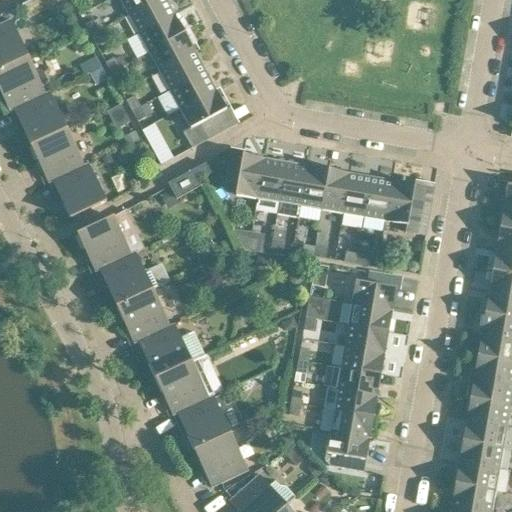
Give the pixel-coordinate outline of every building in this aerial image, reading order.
[(119,0),(129,16),(156,0),(119,0)] [(175,15),(166,0),(156,0),(129,16),(139,35),(175,15)] [(184,19),(179,22),(175,15),(139,35),(149,54),(190,31),(184,19)] [(0,71),(28,58),(11,20),(0,25),(0,71)] [(85,25),(91,36),(99,32),(93,21),(85,25)] [(197,43),(190,31),(149,54),(159,73),(195,53),(192,46),(197,43)] [(105,42),(99,32),(91,36),(96,47),(105,42)] [(170,91),(206,72),(195,53),(159,73),(170,91)] [(94,57),(82,63),(89,75),(101,68),(94,57)] [(28,58),(0,71),(0,92),(10,113),(14,111),(14,110),(46,95),(45,94),(42,87),(46,85),(47,81),(42,70),(38,70),(35,71),(28,58)] [(105,63),(111,74),(120,70),(114,59),(105,63)] [(101,68),(89,75),(95,87),(107,80),(101,68)] [(126,80),(120,70),(111,74),(117,85),(126,80)] [(216,91),(206,72),(170,91),(180,110),(216,91)] [(216,91),(180,110),(190,129),(183,133),(192,149),(230,128),(221,113),(227,110),(216,91)] [(67,130),(50,93),(14,110),(14,111),(31,147),(67,130)] [(126,101),(132,112),(141,108),(135,97),(126,101)] [(148,104),(141,108),(146,118),(154,114),(148,104)] [(146,118),(141,108),(132,112),(138,123),(146,118)] [(159,123),(146,128),(160,164),(173,159),(159,123)] [(84,166),(67,130),(31,147),(48,184),(89,165),(88,164),(84,166)] [(135,132),(124,138),(128,146),(139,140),(135,132)] [(110,156),(103,159),(106,166),(113,163),(110,156)] [(236,196),(258,200),(265,159),(243,156),(239,175),(227,173),(226,183),(238,185),(236,196)] [(218,157),(209,162),(215,172),(224,167),(218,157)] [(286,163),(265,159),(258,200),(279,203),(286,163)] [(279,203),(277,215),(298,219),(307,167),(286,163),(279,203)] [(53,182),(70,220),(106,203),(89,165),(48,184),(48,185),(53,182)] [(205,165),(187,175),(195,190),(204,185),(201,179),(211,174),(205,165)] [(307,167),(298,219),(320,222),(322,211),(329,171),(307,167)] [(322,211),(343,215),(350,174),(329,171),(322,211)] [(371,178),(350,174),(343,215),(364,218),(371,178)] [(195,190),(187,175),(168,185),(172,192),(177,200),(195,190)] [(364,218),(385,222),(392,182),(371,178),(364,218)] [(414,186),(392,182),(385,222),(406,226),(405,233),(425,237),(433,195),(413,191),(414,186)] [(172,192),(164,196),(169,204),(177,200),(172,192)] [(511,231),(511,209),(504,208),(500,229),(511,231)] [(131,255),(114,218),(78,235),(77,235),(95,273),(99,271),(131,255)] [(511,253),(511,231),(500,229),(496,251),(511,253)] [(251,241),(237,239),(244,251),(249,252),(251,241)] [(285,242),(273,240),(271,250),(283,252),(285,242)] [(230,241),(221,246),(227,256),(236,251),(230,241)] [(251,241),(249,252),(262,254),(263,243),(251,241)] [(301,255),(313,257),(315,248),(303,246),(301,255)] [(327,250),(315,248),(313,257),(325,259),(327,250)] [(511,253),(496,251),(493,272),(511,275),(511,253)] [(131,255),(99,271),(100,271),(116,307),(153,290),(169,283),(161,267),(145,275),(135,253),(131,255)] [(344,263),(356,265),(358,255),(346,253),(344,263)] [(370,257),(358,255),(356,265),(368,267),(370,257)] [(273,258),(271,267),(278,268),(282,269),(284,260),(273,258)] [(316,264),(314,276),(322,277),(326,274),(328,266),(316,264)] [(486,275),(484,285),(490,286),(489,293),(511,297),(511,275),(493,272),(487,271),(486,275)] [(396,290),(390,289),(393,277),(369,272),(367,285),(356,283),(352,305),(392,312),(396,290)] [(295,273),(291,277),(291,283),(296,287),(302,286),(306,282),(305,277),(301,273),(295,273)] [(116,307),(134,344),(175,326),(174,325),(170,327),(153,290),(116,307)] [(511,297),(489,293),(485,315),(511,319),(511,297)] [(352,305),(348,326),(388,333),(392,312),(352,305)] [(308,307),(306,319),(315,320),(317,308),(308,307)] [(511,341),(511,319),(485,315),(481,336),(511,341)] [(292,319),(281,324),(284,330),(291,333),(297,330),(292,319)] [(315,320),(306,319),(304,331),(313,332),(315,320)] [(175,326),(134,344),(134,345),(138,343),(155,379),(192,362),(204,356),(194,333),(181,339),(175,326)] [(385,354),(388,333),(348,326),(345,347),(385,354)] [(511,341),(481,336),(478,357),(511,363),(511,341)] [(345,347),(341,369),(381,376),(385,354),(345,347)] [(300,349),(298,361),(308,363),(310,351),(300,349)] [(511,363),(478,357),(474,378),(511,385),(511,363)] [(308,363),(298,361),(296,373),(306,375),(308,363)] [(209,399),(192,362),(155,379),(173,416),(213,397),(209,399)] [(377,397),(381,376),(341,369),(337,390),(377,397)] [(511,397),(511,385),(474,378),(470,400),(510,407),(511,397)] [(326,410),(374,418),(377,397),(337,390),(329,389),(326,410)] [(293,392),(291,404),(300,406),(302,393),(293,392)] [(177,415),(194,451),(231,434),(213,397),(173,416),(173,417),(177,415)] [(507,428),(510,407),(470,400),(466,421),(507,428)] [(300,406),(291,404),(289,416),(298,418),(300,406)] [(322,431),(330,432),(370,440),(374,418),(326,410),(322,431)] [(511,429),(507,428),(466,421),(463,442),(503,449),(511,450),(511,429)] [(366,462),(370,440),(330,432),(326,455),(325,461),(329,467),(364,473),(366,462)] [(212,489),(248,472),(231,434),(194,451),(212,489)] [(285,439),(284,447),(287,452),(298,445),(291,435),(285,439)] [(499,471),(503,449),(463,442),(459,464),(499,471)] [(315,462),(309,468),(318,479),(325,473),(315,462)] [(499,471),(459,464),(455,485),(495,492),(507,494),(511,473),(499,471)] [(328,474),(321,481),(326,486),(332,485),(336,480),(328,474)] [(269,488),(258,476),(229,502),(237,511),(280,511),(286,507),(295,499),(285,488),(279,487),(275,483),(269,488)] [(484,511),(491,511),(495,492),(455,485),(452,506),(484,511)]
